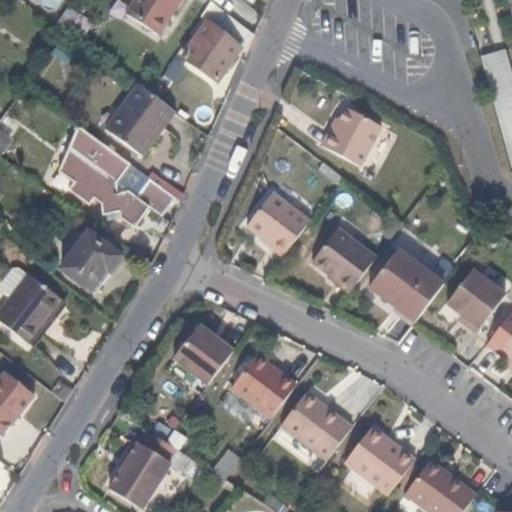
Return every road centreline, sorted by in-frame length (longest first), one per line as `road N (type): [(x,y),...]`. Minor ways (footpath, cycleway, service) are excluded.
road 1 (unclassified): [(511,468),(407,389),(165,267)]
road 2 (residential): [(165,267),(285,0)]
road 3 (residential): [(165,267),(12,511)]
